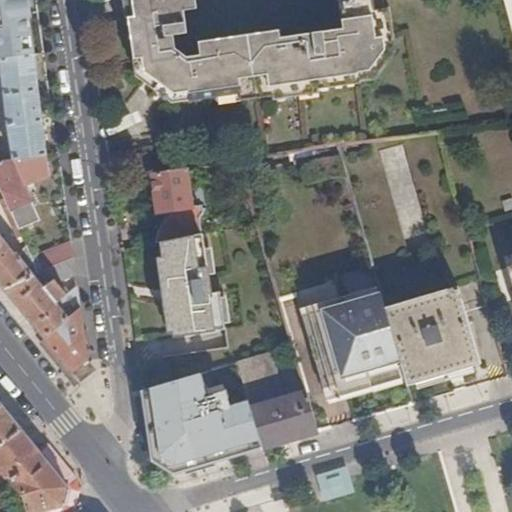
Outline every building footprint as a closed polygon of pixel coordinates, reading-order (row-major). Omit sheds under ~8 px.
[(194,0),(125,0),(127,17),(130,17),(183,10),(196,8),(194,0)] [(186,33),(183,10),(130,17),(134,58),(143,57),(145,70),(186,91),(201,89),(202,97),(238,92),(262,89),(263,98),(295,93),(295,88),(341,82),(342,86),(358,84),(358,82),(357,73),(368,72),(383,52),(382,40),(391,39),(388,9),(383,9),(378,10),(376,0),(342,0),(346,29),(282,38),(281,30),(201,41),(202,52),(188,54),(177,48),(175,34),(186,33)] [(43,52),(41,34),(11,39),(13,51),(7,52),(7,58),(32,54),(43,52)] [(392,55),(391,39),(382,40),(383,52),(368,72),(357,73),(358,82),(372,80),(392,55)] [(32,54),(7,58),(0,58),(0,71),(1,71),(8,126),(14,160),(46,154),(32,54)] [(143,57),(134,58),(133,58),(135,76),(185,101),(188,101),(202,99),(202,97),(201,89),(186,91),(145,70),(143,57)] [(342,91),(342,86),(341,82),(295,88),(295,93),(296,97),(342,91)] [(262,89),(238,92),(238,96),(245,100),(263,98),(262,89)] [(473,253),(438,131),(407,136),(438,249),(448,246),(452,259),(473,253)] [(406,258),(374,141),(338,146),(379,291),(401,365),(407,384),(480,363),(458,287),(417,298),(406,258)] [(136,153),(138,175),(152,173),(163,172),(161,150),(136,153)] [(14,160),(0,161),(0,185),(12,213),(18,227),(39,219),(14,160)] [(239,161),(226,163),(229,172),(232,171),(234,175),(242,173),(239,161)] [(157,231),(154,242),(160,241),(200,232),(198,216),(206,204),(203,204),(201,188),(190,190),(187,168),(163,172),(152,173),(152,178),(151,177),(149,179),(151,192),(152,193),(154,193),(157,211),(170,209),(157,231)] [(21,235),(18,227),(12,213),(6,216),(16,238),(21,235)] [(200,232),(160,241),(167,289),(172,288),(173,298),(168,299),(174,336),(224,328),(219,292),(211,293),(205,246),(203,246),(201,232),(200,232)] [(0,282),(4,287),(33,274),(37,272),(26,245),(17,256),(0,235),(0,282)] [(73,257),(70,239),(43,251),(50,267),(55,265),(73,257)] [(481,280),(473,253),(452,259),(448,246),(438,249),(406,258),(417,298),(458,287),(481,280)] [(74,269),(73,257),(55,265),(60,275),(74,269)] [(33,274),(4,287),(44,337),(80,308),(76,285),(66,294),(54,279),(43,287),(33,274)] [(302,313),(377,291),(375,283),(299,306),(302,313)] [(324,387),(340,382),(398,366),(401,365),(379,291),(377,291),(302,313),(312,349),(323,387),(324,387)] [(80,308),(44,337),(72,371),(87,359),(80,308)] [(292,347),(143,391),(153,461),(176,475),(262,447),(317,431),(306,392),(292,347)] [(87,359),(72,371),(80,381),(95,370),(87,359)] [(400,373),(398,366),(340,382),(324,387),(323,387),(325,395),(400,373)] [(24,491),(30,511),(36,511),(62,505),(69,485),(12,416),(0,400),(0,469),(1,469),(10,480),(1,487),(8,497),(24,491)]
